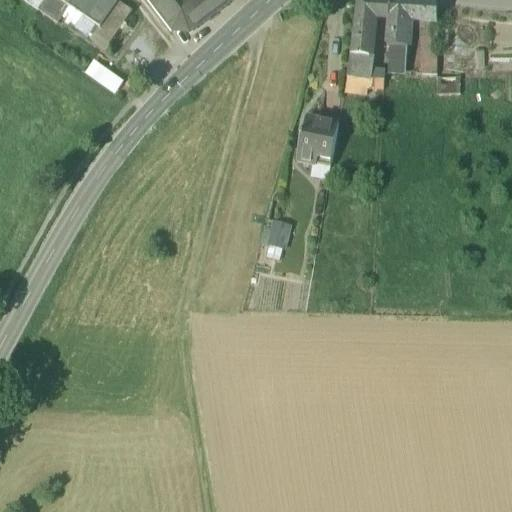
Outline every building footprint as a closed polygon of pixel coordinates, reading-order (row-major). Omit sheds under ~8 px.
[(45,0),(37,11),(57,25),(68,8),(73,0),(45,0)] [(131,12),(113,0),(73,0),(68,8),(98,29),(94,35),(109,45),(131,12)] [(181,23),(163,0),(145,0),(170,32),(181,23)] [(187,0),(163,0),(181,23),(189,33),(204,22),(187,0)] [(187,0),(204,22),(232,0),(187,0)] [(390,2),(369,0),(357,0),(353,41),(351,51),(368,53),(370,53),(374,18),(389,19),(390,2)] [(410,3),(390,2),(389,19),(386,47),(389,47),(406,48),(408,21),(410,3)] [(422,5),(410,3),(408,21),(422,21),(422,5)] [(437,6),(422,5),(422,21),(436,22),(437,6)] [(406,48),(389,47),(388,65),(406,66),(436,68),(436,49),(406,48)] [(368,53),(351,51),(346,86),(383,91),(384,73),(376,72),(375,80),(367,79),(368,53)] [(406,66),(388,65),(387,73),(405,75),(406,66)] [(106,68),(97,80),(115,95),(125,82),(106,68)] [(459,79),(436,80),(436,96),(459,95),(459,79)] [(338,125),(306,119),(302,137),(300,137),(300,140),(296,163),(330,169),(338,125)] [(324,217),(322,241),(338,242),(340,218),(324,217)] [(264,245),(271,247),(268,257),(284,262),(294,226),(271,220),(264,245)]
